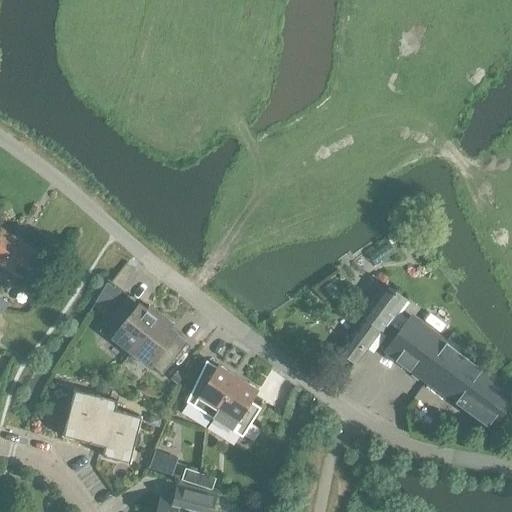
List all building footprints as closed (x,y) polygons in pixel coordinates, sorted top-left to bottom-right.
[(0,265),(1,266),(18,239),(0,227),(0,265)] [(39,252),(18,239),(1,266),(22,279),(39,252)] [(389,242),(368,257),(376,267),(396,252),(389,242)] [(107,282),(95,302),(110,311),(122,291),(107,282)] [(358,325),(339,351),(356,363),(381,329),(379,329),(385,321),(400,332),(408,320),(397,312),(406,299),(383,282),(369,302),(360,295),(345,316),(358,325)] [(112,337),(132,353),(161,315),(150,306),(146,310),(128,295),(104,326),(114,335),(112,337)] [(181,352),(188,343),(170,329),(173,324),(161,315),(132,353),(151,368),(153,366),(163,374),(173,361),(179,366),(187,357),(181,352)] [(400,332),(385,352),(490,430),(511,400),(511,389),(447,341),(443,346),(408,320),(400,332)] [(187,402),(212,419),(239,377),(238,377),(238,378),(219,366),(217,368),(207,361),(187,402)] [(178,371),(171,379),(179,384),(185,376),(178,371)] [(240,377),(239,377),(212,419),(242,438),(261,409),(251,402),(258,391),(239,379),(240,377)] [(115,410),(118,401),(75,390),(71,406),(76,407),(73,420),(67,419),(63,436),(105,447),(102,456),(130,464),(135,446),(129,445),(133,432),(138,433),(142,417),(115,410)] [(150,415),(148,425),(159,428),(161,418),(150,415)] [(155,450),(149,469),(172,477),(178,458),(155,450)] [(196,486),(200,474),(185,469),(181,481),(196,486)] [(216,479),(200,474),(196,486),(212,491),(216,479)] [(184,502),(161,496),(156,511),(198,511),(199,507),(212,510),(216,495),(188,487),(184,502)]
